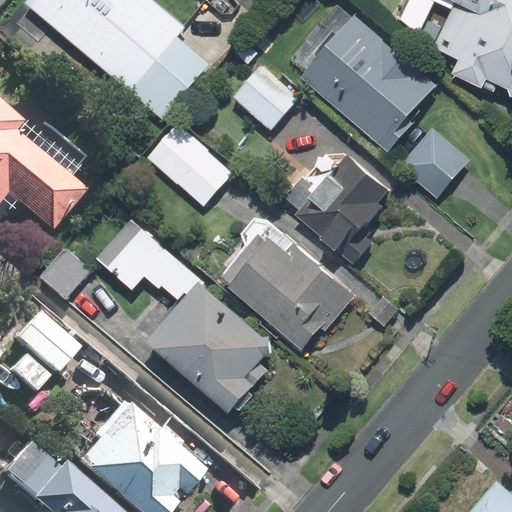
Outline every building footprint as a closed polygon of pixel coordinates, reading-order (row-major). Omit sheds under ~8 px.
[(165,0),(37,0),(36,2),(170,119),(219,64),(187,36),(196,27),(165,0)] [(511,84),(511,0),(465,0),(443,48),(471,61),(466,73),(496,87),(500,78),(511,84)] [(368,13),(312,77),(399,153),(427,121),(422,116),(450,84),(368,13)] [(270,64),(241,98),(279,131),(308,98),(270,64)] [(0,208),(14,193),(55,229),(91,188),(22,128),(31,119),(0,92),(0,208)] [(185,122),(155,156),(212,207),(242,173),(185,122)] [(441,127),(407,166),(444,199),(479,160),(441,127)] [(313,175),(290,200),(362,265),(385,240),(372,228),(406,190),(362,150),(328,187),(313,175)] [(284,217),(230,277),(312,351),(366,291),(284,217)] [(210,281),(139,219),(106,258),(143,290),(154,277),(169,289),(171,286),(187,299),(192,293),(196,296),(210,281)] [(74,247),(48,278),(74,300),(100,270),(74,247)] [(211,281),(159,340),(243,413),(281,370),(271,362),(276,356),(282,356),(281,334),(272,334),(211,281)] [(398,314),(381,301),(367,320),(384,333),(398,314)] [(44,310),(20,336),(61,372),(85,346),(44,310)] [(171,511),(211,467),(130,396),(99,431),(104,435),(84,458),(146,511),(171,511)] [(132,511),(71,457),(64,464),(36,439),(10,468),(47,501),(37,511),(132,511)] [(511,511),(511,501),(491,484),(467,511),(511,511)]
